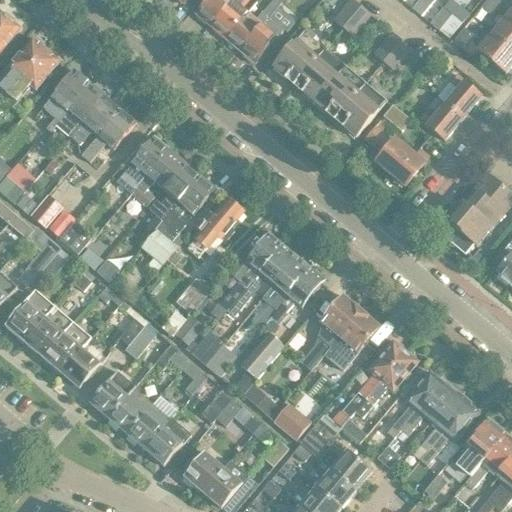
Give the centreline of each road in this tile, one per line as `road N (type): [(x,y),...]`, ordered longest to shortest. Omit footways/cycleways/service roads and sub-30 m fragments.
road 1 (tertiary): [(390,253),(148,50),(76,0)]
road 2 (residential): [(390,253),(511,113)]
road 3 (tertiary): [(511,355),(390,253)]
